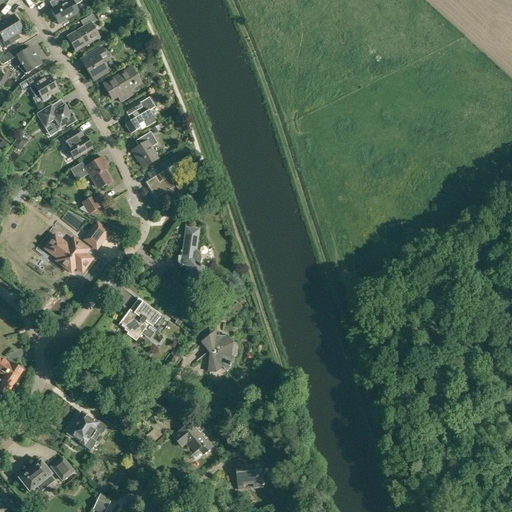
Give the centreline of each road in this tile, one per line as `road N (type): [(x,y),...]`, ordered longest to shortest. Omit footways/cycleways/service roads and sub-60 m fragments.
road 1 (residential): [(24,0),(118,155),(145,225),(74,325),(34,339)]
road 2 (track): [(438,511),(425,470),(391,429),(351,309)]
road 3 (residential): [(141,491),(119,417),(57,369),(42,373)]
